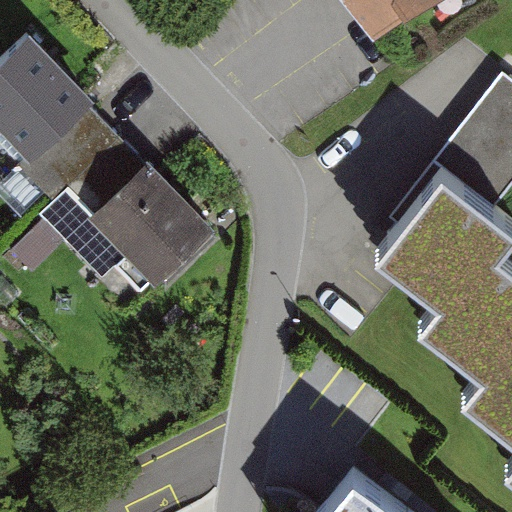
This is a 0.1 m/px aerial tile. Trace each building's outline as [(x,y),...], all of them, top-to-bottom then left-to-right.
[(329,0),(366,53),(444,0),(329,0)] [(0,175),(45,223),(111,160),(81,129),(86,124),(22,58),(0,78),(0,175)] [(410,346),(480,397),(511,356),(511,287),(497,275),(511,255),(511,248),(486,229),(511,196),(511,112),(496,101),(365,267),(433,318),(410,346)] [(135,184),(111,160),(45,223),(77,255),(87,246),(118,277),(105,291),(131,317),(145,302),(153,309),(207,252),(139,181),(135,184)] [(511,474),(500,490),(511,499),(511,356),(480,397),(462,420),(511,458),(511,474)] [(395,511),(356,480),(330,511),(395,511)]
